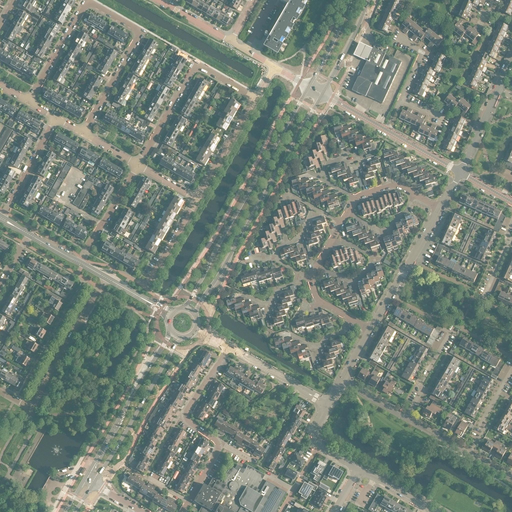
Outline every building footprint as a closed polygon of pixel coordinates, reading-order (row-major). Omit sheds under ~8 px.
[(70,8),(73,3),(68,0),(65,0),(63,4),(70,8)] [(193,0),(190,6),(192,7),(192,8),(195,9),(199,2),(197,1),(197,0),(193,0)] [(196,9),(201,12),(204,5),(202,3),(203,2),(200,0),(199,2),(195,9),(195,10),(196,9)] [(240,5),(232,1),(230,0),(231,0),(228,5),(229,6),(236,10),(240,5)] [(286,7),(284,10),(285,11),(267,41),(266,40),(261,50),(275,58),(281,49),(279,48),(281,43),(283,44),(286,39),(284,38),(287,33),(289,34),(292,29),(290,28),(293,23),(295,24),(298,19),(296,18),(299,13),(301,14),(304,9),(302,8),(304,3),(306,4),(308,0),(291,0),(289,4),(283,0),(280,0),(279,2),(286,7)] [(399,4),(400,1),(397,0),(392,0),(391,3),(403,9),(404,6),(399,4)] [(476,8),(477,6),(469,2),(465,0),(463,6),(470,10),(472,7),(476,8)] [(511,11),(511,10),(511,4),(502,0),(502,2),(506,4),(505,7),(511,11)] [(24,2),(21,8),(29,12),(30,10),(33,11),(34,8),(32,7),(24,2)] [(402,11),(403,9),(391,3),(388,8),(396,12),(397,9),(402,11)] [(63,4),(60,9),(67,13),(70,8),(63,4)] [(209,8),(204,5),(201,12),(206,15),(209,8)] [(206,15),(211,17),(216,9),(210,6),(209,8),(206,15)] [(460,11),(472,17),(473,15),(469,13),(470,10),(463,6),(460,11)] [(499,8),(498,11),(509,16),(511,11),(505,7),(503,10),(499,8)] [(394,15),(396,12),(388,8),(386,14),(398,19),(399,17),(394,15)] [(60,9),(57,14),(64,18),(67,13),(60,9)] [(216,9),(211,17),(213,19),(215,21),(216,20),(221,11),(216,9)] [(17,15),(16,17),(23,21),(26,22),(29,16),(27,15),(26,16),(22,13),(22,12),(19,10),(16,14),(17,15)] [(221,11),(216,20),(215,21),(216,20),(218,22),(217,22),(220,24),(221,23),(226,14),(221,11)] [(471,19),(472,17),(460,11),(458,17),(465,20),(467,17),(471,19)] [(61,24),(64,18),(57,14),(54,20),(61,24)] [(91,25),(96,18),(90,15),(88,14),(86,18),(84,20),(84,21),(89,24),(88,26),(90,27),(91,25)] [(226,14),(221,23),(220,24),(226,27),(227,25),(229,26),(232,20),(230,19),(230,20),(227,18),(229,16),(226,14)] [(392,19),(397,21),(398,19),(386,14),(383,19),(391,22),(392,19)] [(23,21),(16,17),(13,22),(20,26),(23,21)] [(96,18),(91,25),(95,27),(93,29),(95,30),(101,21),(96,18)] [(379,23),(381,24),(393,30),(394,27),(390,25),(391,22),(383,19),(381,18),(379,23)] [(405,27),(402,31),(404,33),(412,23),(408,19),(402,25),(405,27)] [(452,30),(457,34),(462,27),(460,25),(462,22),(460,20),(452,30)] [(106,24),(103,22),(101,21),(95,30),(98,32),(99,29),(105,33),(107,28),(105,26),(106,24)] [(498,29),(505,32),(508,27),(496,21),(495,24),(499,26),(498,29)] [(20,26),(13,22),(10,27),(17,31),(20,26)] [(49,29),(56,33),(57,31),(58,31),(61,27),(57,25),(57,26),(52,23),(50,26),(48,25),(46,27),(49,29)] [(417,26),(412,23),(404,33),(406,34),(409,30),(412,33),(417,26)] [(392,32),(393,30),(381,24),(379,29),(386,33),(388,30),(392,32)] [(421,30),(417,26),(412,33),(414,35),(411,38),(413,40),(421,30)] [(462,27),(457,34),(461,38),(464,34),(470,27),(468,26),(465,29),(462,27)] [(464,34),(468,37),(477,27),(475,26),(472,29),(470,27),(464,34)] [(17,31),(10,27),(7,32),(15,37),(16,34),(18,35),(20,33),(17,31)] [(107,28),(105,33),(107,34),(112,37),(116,30),(111,27),(110,29),(107,28)] [(476,32),(479,29),(477,27),(468,37),(473,41),(471,43),(468,48),(470,50),(474,45),(479,39),(478,38),(479,37),(477,36),(478,35),(476,32)] [(49,29),(46,34),(53,38),(56,33),(49,29)] [(425,37),(428,40),(433,33),(428,29),(425,33),(420,40),(422,41),(425,37)] [(492,30),(491,32),(503,38),(505,32),(498,29),(496,32),(492,30)] [(112,37),(117,40),(118,40),(122,33),(116,30),(112,37)] [(425,33),(421,30),(413,40),(415,42),(418,38),(420,40),(425,33)] [(15,37),(7,32),(4,38),(11,42),(15,37)] [(89,38),(80,32),(77,38),(84,42),(86,43),(89,38)] [(493,39),(501,43),(503,38),(491,32),(490,34),(494,36),(493,39)] [(118,40),(116,42),(118,44),(120,41),(123,43),(127,36),(122,33),(118,40)] [(437,37),(433,33),(428,40),(430,42),(427,46),(429,47),(437,37)] [(53,38),(46,34),(44,37),(42,36),(40,38),(43,39),(50,43),(53,38)] [(442,41),(437,37),(429,47),(431,49),(434,45),(437,47),(442,41)] [(84,42),(77,38),(74,43),(81,47),(84,42)] [(6,48),(8,44),(9,42),(4,39),(2,42),(4,43),(3,46),(4,47),(2,49),(0,48),(0,57),(3,53),(4,50),(5,48),(6,48)] [(43,39),(40,44),(47,48),(50,43),(43,39)] [(487,41),(486,43),(498,48),(501,43),(493,39),(491,42),(487,41)] [(149,40),(146,45),(153,49),(156,44),(149,40)] [(81,52),(79,51),(81,47),(74,43),(73,43),(71,46),(70,48),(71,48),(78,52),(80,54),(81,52)] [(353,55),(367,61),(369,62),(375,50),(359,43),(353,55)] [(489,47),(488,50),(496,53),(498,48),(486,43),(485,45),(489,47)] [(40,44),(37,49),(44,54),(47,48),(40,44)] [(150,55),(153,49),(146,45),(143,50),(150,55)] [(71,48),(68,53),(75,58),(78,52),(71,48)] [(37,49),(34,55),(41,59),(44,54),(37,49)] [(4,50),(3,53),(0,57),(0,61),(3,63),(8,56),(9,53),(4,50)] [(109,50),(106,55),(114,59),(117,54),(109,50)] [(143,50),(140,55),(147,60),(150,55),(143,50)] [(396,75),(402,62),(375,50),(369,62),(396,75)] [(481,53),(491,58),(493,59),(496,53),(488,50),(486,53),(482,51),(481,53)] [(68,53),(65,59),(72,63),(75,58),(68,53)] [(178,57),(175,62),(183,66),(186,61),(182,59),(184,56),(178,53),(176,55),(178,57)] [(480,56),(475,54),(475,56),(486,61),(489,62),(491,58),(481,53),(480,56)] [(432,55),(431,57),(443,63),(445,57),(438,54),(436,57),(432,55)] [(111,64),(114,59),(106,55),(103,60),(111,64)] [(144,65),(147,60),(140,55),(137,61),(144,65)] [(13,59),(8,56),(3,63),(9,66),(13,59)] [(14,69),(18,62),(19,59),(14,56),(13,59),(9,66),(14,69)] [(484,67),(486,61),(475,56),(474,58),(478,60),(477,63),(484,67)] [(441,68),(443,63),(431,57),(430,59),(434,61),(433,64),(441,68)] [(20,59),(19,59),(18,62),(14,69),(19,72),(25,62),(22,61),(21,61),(19,60),(20,59)] [(74,64),(72,63),(65,59),(62,64),(69,68),(71,65),(73,66),(74,64)] [(103,60),(100,65),(108,70),(111,64),(103,60)] [(137,61),(134,66),(141,70),(144,65),(137,61)] [(170,66),(172,67),(180,71),(183,66),(175,62),(174,61),(172,63),(171,64),(170,66)] [(367,61),(360,76),(389,89),(396,75),(369,62),(367,61)] [(25,62),(19,72),(24,75),(29,68),(26,66),(27,64),(25,62)] [(471,64),(470,66),(482,72),(484,67),(477,63),(475,66),(471,64)] [(66,73),(69,68),(62,64),(59,69),(66,73)] [(431,67),(427,65),(426,68),(434,71),(438,73),(441,68),(433,64),(431,67)] [(29,68),(24,75),(30,78),(34,70),(31,68),(32,67),(30,65),(29,68)] [(108,70),(100,65),(97,70),(105,75),(108,70)] [(141,70),(134,66),(131,71),(138,76),(141,70)] [(171,69),(169,72),(177,77),(180,71),(172,67),(170,66),(169,68),(171,69)] [(482,72),(470,66),(469,68),(473,70),(472,73),(479,77),(482,72)] [(89,73),(91,70),(85,67),(81,75),(83,76),(86,71),(89,73)] [(420,69),(419,71),(431,76),(434,71),(426,68),(425,71),(420,69)] [(59,69),(56,74),(63,78),(66,73),(59,69)] [(177,77),(169,72),(167,71),(164,76),(174,82),(177,77)] [(429,81),(431,76),(419,71),(418,73),(423,75),(421,78),(429,81)] [(466,75),(465,77),(477,82),(479,77),(472,73),(471,77),(466,75)] [(63,78),(56,74),(53,80),(60,84),(63,78)] [(129,75),(127,78),(126,80),(133,84),(135,85),(136,83),(134,82),(136,80),(139,81),(140,79),(137,77),(136,79),(129,75)] [(91,81),(98,85),(101,80),(94,76),(91,81)] [(171,87),(174,82),(164,76),(163,78),(165,80),(163,83),(171,87)] [(360,76),(354,90),(382,104),(389,89),(360,76)] [(477,82),(465,77),(464,79),(469,81),(467,84),(475,88),(477,82)] [(420,81),(416,79),(415,81),(427,87),(429,81),(421,78),(420,81)] [(199,82),(198,81),(195,87),(202,91),(205,86),(206,86),(208,83),(200,79),(199,82)] [(133,84),(126,80),(123,85),(130,90),(133,84)] [(88,86),(95,90),(98,85),(91,81),(88,86)] [(424,92),(427,87),(415,81),(414,83),(418,85),(417,88),(424,92)] [(130,90),(123,85),(120,90),(127,95),(128,96),(131,90),(130,90)] [(95,90),(88,86),(85,91),(92,96),(95,90)] [(165,96),(168,91),(161,87),(158,92),(165,96)] [(202,91),(195,87),(192,92),(199,96),(202,91)] [(422,97),(424,92),(417,88),(415,91),(411,89),(410,92),(422,97)] [(47,90),(43,97),(48,100),(52,93),(47,90)] [(120,90),(117,96),(124,100),(127,95),(120,90)] [(85,91),(82,97),(89,101),(92,96),(85,91)] [(190,95),(189,97),(197,102),(199,100),(198,99),(199,96),(192,92),(191,91),(189,95),(190,95)] [(53,92),(52,93),(48,100),(53,103),(57,96),(58,95),(53,92)] [(158,92),(155,97),(162,101),(165,96),(158,92)] [(57,96),(53,103),(58,106),(63,99),(57,96)] [(117,96),(113,101),(121,105),(124,100),(117,96)] [(447,104),(444,108),(446,110),(454,99),(450,96),(444,102),(447,104)] [(64,97),(63,99),(58,106),(63,109),(68,102),(66,101),(67,99),(64,97)] [(155,97),(152,102),(159,107),(162,101),(155,97)] [(189,97),(186,102),(193,107),(195,103),(197,104),(198,103),(197,102),(189,97)] [(458,103),(454,99),(446,110),(448,111),(451,107),(453,109),(458,103)] [(466,103),(462,99),(458,103),(453,109),(455,111),(458,107),(461,110),(466,103)] [(239,105),(230,100),(227,107),(235,111),(239,105)] [(73,105),(68,102),(63,109),(69,112),(73,105)] [(156,112),(159,107),(152,102),(149,107),(156,112)] [(186,102),(183,107),(190,112),(193,107),(186,102)] [(462,117),(471,107),(466,103),(461,110),(463,112),(460,115),(462,117)] [(6,104),(2,111),(5,113),(4,115),(6,116),(7,114),(11,107),(6,104)] [(78,108),(73,105),(69,112),(74,115),(78,108)] [(11,107),(7,114),(6,116),(8,117),(9,115),(12,117),(17,109),(11,106),(11,107)] [(79,106),(78,108),(74,115),(79,119),(85,109),(79,106)] [(145,109),(144,111),(146,113),(153,117),(154,117),(157,112),(156,112),(149,107),(147,110),(145,109)] [(179,112),(180,113),(187,117),(190,112),(183,107),(182,109),(181,109),(179,112)] [(227,107),(223,113),(232,118),(235,111),(227,107)] [(403,111),(399,119),(405,121),(410,109),(408,108),(406,112),(403,111)] [(410,114),(412,110),(410,109),(405,121),(410,123),(413,116),(410,114)] [(153,117),(146,113),(144,111),(143,113),(145,115),(143,118),(150,122),(153,117)] [(20,112),(15,119),(19,121),(18,123),(20,124),(25,115),(20,112)] [(106,122),(108,123),(112,116),(113,113),(111,112),(110,115),(107,113),(104,117),(102,116),(100,120),(105,123),(106,122)] [(112,116),(108,123),(113,126),(117,119),(114,117),(116,115),(113,113),(112,116)] [(223,113),(222,115),(219,120),(228,124),(232,118),(223,113)] [(415,126),(421,114),(418,113),(416,117),(413,116),(410,123),(415,126)] [(421,119),(423,115),(421,114),(415,126),(414,129),(419,131),(424,120),(421,119)] [(25,115),(20,124),(22,126),(24,124),(26,125),(30,118),(25,115)] [(186,121),(178,116),(174,122),(182,126),(184,127),(186,125),(184,124),(186,121)] [(452,118),(451,120),(463,126),(465,120),(458,117),(456,120),(452,118)] [(26,125),(31,128),(36,119),(34,118),(33,119),(30,118),(26,125)] [(122,118),(120,121),(117,119),(113,126),(118,129),(124,119),(122,118)] [(31,128),(30,130),(32,131),(33,129),(37,131),(40,126),(41,127),(44,123),(36,119),(31,128)] [(128,125),(129,122),(124,119),(118,129),(123,132),(128,125)] [(217,127),(215,131),(221,135),(224,131),(228,124),(219,120),(215,126),(217,127)] [(424,120),(419,131),(418,132),(423,135),(427,127),(424,126),(426,121),(424,120)] [(460,131),(463,126),(451,120),(450,122),(454,124),(453,128),(460,131)] [(182,126),(174,122),(171,127),(179,131),(182,126)] [(428,137),(429,137),(434,125),(432,124),(430,129),(427,127),(423,135),(428,137)] [(128,125),(123,132),(129,135),(133,128),(128,125)] [(335,134),(340,132),(348,130),(351,129),(350,125),(342,128),(341,125),(333,127),(333,128),(333,130),(335,134)] [(434,131),(436,126),(434,125),(429,137),(428,139),(429,140),(433,142),(438,132),(434,131)] [(168,132),(176,136),(179,131),(171,127),(168,132)] [(133,128),(129,135),(134,138),(138,131),(133,128)] [(447,129),(446,131),(458,136),(460,131),(453,128),(451,131),(447,129)] [(349,132),(348,130),(340,132),(342,139),(347,137),(355,134),(358,133),(357,129),(349,132)] [(138,131),(134,138),(139,141),(144,134),(138,131)] [(219,139),(221,135),(215,131),(212,135),(211,134),(207,141),(215,146),(219,139)] [(456,141),(458,136),(446,131),(445,133),(449,135),(448,138),(456,141)] [(176,136),(168,132),(165,137),(173,142),(176,136)] [(59,144),(63,137),(58,134),(57,135),(56,134),(53,139),(54,140),(54,141),(59,144)] [(356,136),(355,134),(347,137),(349,142),(354,141),(362,138),(365,137),(364,134),(356,136)] [(319,138),(321,144),(323,151),(324,154),(327,153),(325,145),(328,144),(325,136),(319,138)] [(59,144),(57,146),(60,148),(61,145),(64,147),(68,140),(63,137),(59,144)] [(162,142),(162,143),(172,148),(174,145),(172,145),(174,142),(173,142),(165,137),(162,142)] [(18,142),(21,143),(28,147),(29,148),(32,142),(24,138),(22,141),(20,140),(18,142)] [(363,140),(362,138),(354,141),(356,146),(361,145),(370,142),(372,141),(371,138),(363,140)] [(446,141),(442,139),(441,141),(453,147),(456,141),(448,138),(446,141)] [(68,140),(64,147),(69,150),(74,143),(68,140)] [(207,141),(203,148),(212,153),(215,146),(207,141)] [(451,152),(453,147),(441,141),(440,143),(445,145),(443,149),(447,150),(451,152)] [(368,148),(369,151),(375,149),(373,143),(370,144),(370,142),(361,145),(363,150),(368,148)] [(18,149),(25,153),(28,147),(21,143),(18,149)] [(71,151),(75,153),(79,146),(74,143),(69,150),(68,152),(70,154),(71,152),(71,151)] [(321,152),(323,151),(321,144),(315,145),(316,151),(319,158),(320,161),(323,160),(321,152)] [(15,154),(23,158),(25,153),(18,149),(16,148),(13,153),(15,154)] [(78,155),(77,157),(82,160),(83,158),(84,158),(88,151),(82,148),(78,155)] [(203,148),(199,154),(208,159),(212,153),(203,148)] [(384,160),(389,159),(388,157),(397,154),(396,152),(392,153),(391,150),(382,153),(384,160)] [(84,158),(83,158),(82,160),(87,163),(89,161),(93,154),(88,151),(84,158)] [(316,159),(319,158),(316,151),(311,152),(312,158),(315,165),(316,168),(319,167),(316,159)] [(44,157),(52,161),(55,156),(47,152),(44,157)] [(93,166),(94,164),(99,156),(93,153),(93,154),(89,161),(87,163),(93,166)] [(12,159),(20,163),(23,158),(15,154),(12,159)] [(195,161),(204,166),(208,159),(199,154),(195,161)] [(390,162),(394,161),(403,158),(402,156),(398,157),(397,154),(388,157),(389,159),(390,162)] [(504,157),(503,160),(504,160),(506,161),(509,163),(510,163),(511,164),(511,157),(506,155),(505,154),(504,157)] [(159,164),(164,167),(170,158),(167,156),(166,159),(163,157),(159,164)] [(370,164),(365,166),(366,168),(375,166),(376,168),(380,166),(379,164),(378,159),(380,158),(379,156),(374,158),(374,159),(369,161),(370,164)] [(41,162),(49,166),(52,161),(44,157),(41,162)] [(10,158),(7,163),(9,165),(17,169),(20,163),(12,159),(10,158)] [(170,158),(164,167),(169,170),(174,163),(171,162),(173,159),(170,158)] [(307,159),(308,164),(305,165),(307,171),(313,169),(312,166),(315,165),(312,158),(307,159)] [(396,168),(401,167),(400,165),(409,162),(408,160),(404,161),(403,158),(394,161),(396,168)] [(98,167),(103,170),(107,162),(102,159),(98,167)] [(49,166),(41,162),(39,168),(46,172),(49,166)] [(112,165),(107,162),(103,170),(108,173),(112,165)] [(400,165),(401,167),(402,170),(406,169),(415,166),(414,164),(410,165),(409,162),(400,165)] [(169,170),(174,173),(179,166),(174,163),(169,170)] [(329,168),(330,169),(327,170),(329,176),(330,178),(332,177),(332,176),(332,175),(332,176),(337,174),(336,172),(345,169),(344,167),(340,168),(339,165),(338,163),(336,164),(336,166),(329,168)] [(112,165),(108,173),(113,176),(118,168),(112,165)] [(174,173),(180,176),(184,169),(179,166),(174,173)] [(363,172),(360,173),(361,176),(363,175),(372,172),(377,171),(376,168),(375,166),(366,168),(367,171),(363,172)] [(4,174),(12,178),(13,176),(14,177),(16,173),(5,167),(2,173),(4,174)] [(46,172),(39,168),(36,173),(43,177),(45,174),(47,175),(49,173),(46,172)] [(124,172),(118,168),(113,176),(119,179),(121,174),(123,175),(124,172)] [(189,172),(184,169),(180,176),(185,179),(189,172)] [(337,177),(338,180),(342,178),(342,176),(351,173),(350,171),(346,172),(345,169),(336,172),(337,174),(337,177)] [(190,170),(189,172),(185,179),(192,184),(194,180),(192,179),(193,177),(194,175),(191,173),(192,171),(190,170)] [(422,173),(421,170),(412,172),(413,178),(418,177),(427,174),(426,171),(422,173)] [(363,175),(361,176),(363,181),(364,184),(366,184),(365,180),(370,179),(370,181),(374,180),(372,172),(363,175)] [(4,174),(2,179),(9,183),(12,178),(4,174)] [(427,174),(418,177),(419,182),(424,180),(433,178),(432,175),(428,176),(427,174)] [(293,186),(298,185),(306,182),(309,181),(308,178),(299,180),(299,178),(298,178),(298,176),(291,178),(291,180),(293,186)] [(34,177),(31,182),(38,186),(40,187),(42,185),(40,183),(41,181),(34,177)] [(139,183),(147,187),(149,189),(150,186),(148,185),(150,182),(146,180),(146,179),(143,177),(139,183)] [(354,184),(361,182),(360,178),(357,179),(357,177),(348,180),(349,185),(350,185),(350,187),(354,186),(354,184)] [(2,179),(0,178),(0,185),(6,188),(9,183),(2,179)] [(434,180),(433,178),(424,180),(425,186),(426,188),(431,187),(430,184),(437,182),(436,180),(434,180)] [(31,182),(28,187),(35,191),(37,188),(39,190),(40,187),(38,186),(31,182)] [(307,184),(306,182),(298,185),(299,190),(305,189),(313,186),(316,185),(315,182),(307,184)] [(110,194),(113,189),(103,183),(100,189),(102,190),(110,194)] [(139,183),(136,188),(143,193),(145,190),(147,191),(149,189),(146,187),(147,187),(139,183)] [(314,189),(313,186),(305,189),(307,194),(312,193),(320,190),(323,189),(322,186),(314,189)] [(28,187),(25,193),(32,197),(35,198),(38,193),(35,191),(28,187)] [(133,194),(140,198),(143,199),(144,197),(142,196),(143,193),(136,188),(133,194)] [(107,200),(110,194),(102,190),(100,189),(97,194),(98,195),(107,200)] [(319,197),(327,194),(330,193),(329,190),(321,192),(320,190),(312,193),(313,196),(314,198),(319,197)] [(394,191),(398,206),(403,204),(399,193),(398,193),(397,190),(394,191)] [(394,207),(398,206),(394,191),(391,192),(392,195),(391,195),(390,194),(394,207)] [(394,207),(390,194),(389,195),(388,192),(385,193),(389,207),(393,205),(394,207)] [(25,193),(22,198),(30,202),(31,199),(34,200),(35,198),(32,197),(25,193)] [(133,194),(130,199),(137,203),(140,198),(133,194)] [(326,201),(334,198),(337,198),(336,194),(328,197),(327,194),(319,197),(321,203),(326,201)] [(459,202),(465,205),(468,196),(469,195),(466,194),(466,195),(463,194),(459,202)] [(104,205),(107,200),(98,195),(96,198),(95,197),(94,199),(96,201),(104,205)] [(465,205),(470,207),(474,199),(474,198),(472,197),(471,198),(468,196),(465,205)] [(174,197),(171,203),(179,208),(183,201),(174,197)] [(22,198),(19,203),(27,207),(28,204),(30,205),(31,203),(30,202),(22,198)] [(335,201),(334,198),(326,201),(328,209),(329,210),(340,206),(338,200),(335,201)] [(376,212),(376,214),(377,214),(372,198),(369,199),(370,202),(368,202),(372,214),(376,212)] [(377,214),(381,212),(377,200),(377,201),(376,202),(375,199),(373,200),(372,198),(377,214)] [(130,199),(127,204),(134,208),(137,203),(130,199)] [(477,200),(474,199),(470,207),(476,210),(479,201),(480,200),(477,199),(477,200)] [(288,201),(289,203),(293,215),(297,214),(298,214),(294,203),(293,203),(292,200),(288,201)] [(293,201),(294,203),(298,214),(297,214),(298,216),(305,213),(303,208),(302,205),(300,206),(299,203),(297,203),(297,200),(293,201)] [(367,215),(372,214),(368,202),(367,203),(366,200),(363,201),(367,215)] [(93,206),(101,210),(104,205),(96,201),(93,206)] [(482,203),(479,201),(476,210),(481,212),(485,204),(485,203),(483,202),(482,203)] [(167,210),(175,215),(179,208),(171,203),(167,210)] [(289,203),(288,203),(286,204),(287,207),(285,207),(289,218),(294,217),(293,215),(289,203)] [(481,212),(487,215),(490,206),(491,205),(488,204),(488,205),(485,204),(481,212)] [(97,217),(98,215),(101,210),(93,206),(92,205),(91,207),(92,208),(90,211),(92,212),(91,214),(97,217)] [(280,205),(282,210),(284,218),(284,220),(289,218),(285,207),(284,208),(283,205),(280,205)] [(37,214),(43,217),(47,209),(42,206),(37,214)] [(493,208),(490,206),(487,215),(492,217),(496,209),(496,208),(494,207),(493,208)] [(48,220),(52,212),(47,209),(43,217),(48,220)] [(121,214),(131,220),(134,215),(132,213),(124,209),(121,214)] [(498,220),(499,217),(500,214),(502,210),(499,209),(499,210),(496,209),(492,217),(497,220),(498,220)] [(167,210),(163,216),(172,221),(175,215),(167,210)] [(282,210),(279,211),(276,212),(277,217),(278,217),(280,225),(281,228),(284,227),(282,219),(284,218),(282,210)] [(53,224),(53,223),(58,215),(59,213),(57,212),(56,214),(52,212),(48,220),(48,221),(53,224)] [(59,213),(58,215),(53,223),(59,226),(63,218),(60,217),(61,215),(59,213)] [(121,214),(118,220),(128,225),(131,220),(121,214)] [(405,219),(409,231),(415,229),(414,226),(418,224),(416,217),(414,216),(411,218),(409,214),(407,215),(407,214),(404,215),(405,219)] [(459,224),(461,225),(462,222),(460,221),(462,218),(453,214),(451,216),(453,217),(451,220),(459,223),(459,224)] [(172,221),(163,216),(159,223),(168,228),(172,221)] [(315,221),(316,224),(312,225),(312,228),(321,225),(326,223),(324,218),(323,216),(320,217),(321,219),(315,221)] [(272,219),(273,224),(274,224),(276,232),(277,235),(280,234),(277,226),(280,225),(278,217),(277,217),(272,219)] [(64,225),(62,228),(67,231),(72,223),(73,222),(66,218),(63,224),(64,225)] [(400,221),(405,236),(410,234),(409,231),(405,219),(403,220),(403,219),(400,220),(400,221)] [(449,225),(457,229),(459,224),(459,223),(451,220),(450,219),(449,222),(450,222),(449,225)] [(128,225),(118,220),(115,225),(122,229),(125,231),(128,225)] [(406,237),(405,236),(400,221),(397,222),(397,223),(396,224),(397,229),(400,239),(406,237)] [(72,223),(67,231),(73,234),(77,226),(72,223)] [(159,223),(156,229),(164,234),(168,228),(159,223)] [(272,239),(273,242),(276,241),(273,233),(276,232),(274,224),(273,224),(268,226),(269,231),(272,239)] [(347,233),(351,231),(360,229),(359,226),(355,227),(354,224),(345,227),(347,233)] [(77,226),(73,234),(78,237),(83,228),(78,225),(77,226)] [(125,231),(122,229),(115,225),(114,227),(113,226),(111,230),(119,234),(121,231),(124,233),(125,231)] [(323,230),(321,225),(312,228),(313,230),(309,232),(310,234),(318,231),(323,230)] [(446,231),(454,235),(457,229),(449,225),(447,225),(446,227),(447,228),(446,231)] [(83,228),(78,237),(83,240),(88,233),(84,231),(85,229),(83,228)] [(164,234),(156,229),(152,236),(161,241),(164,234)] [(353,237),(357,235),(366,232),(365,230),(361,231),(360,229),(351,231),(353,237)] [(403,245),(400,239),(397,229),(394,230),(394,231),(393,232),(394,235),(398,247),(403,245)] [(485,235),(493,239),(494,240),(495,237),(494,236),(496,233),(487,229),(485,235)] [(445,234),(443,237),(452,240),(454,235),(446,231),(445,230),(444,233),(445,234)] [(263,233),(265,238),(268,246),(269,249),(272,248),(269,240),(272,239),(269,231),(263,233)] [(310,234),(311,237),(306,238),(307,240),(316,238),(320,236),(318,231),(310,234)] [(150,239),(148,242),(157,247),(161,241),(152,236),(150,235),(149,237),(149,238),(150,239)] [(399,250),(398,247),(394,235),(391,236),(391,235),(388,236),(393,252),(399,250)] [(482,241),(490,245),(492,245),(493,243),(492,242),(493,239),(485,235),(482,241)] [(365,244),(369,243),(378,240),(377,238),(373,239),(372,236),(363,239),(365,244)] [(388,253),(393,252),(388,236),(385,237),(385,238),(383,239),(388,253)] [(452,240),(443,237),(442,236),(441,239),(442,239),(441,243),(449,246),(452,240)] [(260,252),(264,251),(266,250),(265,247),(268,246),(265,238),(260,240),(261,245),(258,246),(260,252)] [(308,246),(317,243),(316,238),(307,240),(307,241),(305,242),(308,251),(310,251),(308,246)] [(377,246),(380,245),(381,251),(384,250),(381,242),(379,242),(378,240),(369,243),(371,251),(378,249),(377,246)] [(480,247),(488,251),(489,251),(490,248),(489,248),(490,245),(482,241),(480,240),(479,243),(479,244),(481,244),(480,247)] [(142,247),(144,249),(153,254),(157,247),(148,242),(146,241),(142,247)] [(101,250),(106,253),(111,244),(109,243),(108,245),(105,243),(101,250)] [(0,252),(5,255),(6,253),(9,247),(4,244),(1,250),(0,250),(0,252)] [(111,244),(106,253),(111,256),(115,249),(112,247),(113,245),(111,244)] [(344,246),(341,247),(345,261),(350,259),(347,249),(345,249),(344,246)] [(488,251),(480,247),(477,253),(485,256),(486,257),(488,254),(487,254),(488,251)] [(351,262),(355,261),(352,250),(350,251),(350,248),(347,249),(350,259),(351,262)] [(121,252),(115,249),(111,256),(116,259),(121,252)] [(336,264),(341,262),(338,251),(336,252),(335,249),(332,250),(333,253),(336,264)] [(352,250),(355,261),(356,264),(361,263),(359,258),(358,255),(357,251),(355,252),(355,249),(352,250)] [(122,250),(121,252),(116,259),(122,262),(126,255),(123,253),(124,251),(122,250)] [(298,250),(288,253),(290,259),(294,257),(304,254),(303,252),(299,254),(298,250)] [(472,257),(484,262),(485,260),(484,259),(485,256),(477,253),(474,251),(472,257)] [(127,253),(126,255),(122,262),(127,265),(132,256),(127,253)] [(337,267),(336,264),(333,253),(330,254),(331,256),(329,257),(328,258),(330,264),(331,263),(333,268),(337,267)] [(305,257),(304,254),(294,257),(296,263),(308,259),(307,256),(305,257)] [(438,257),(437,259),(436,262),(435,264),(437,265),(437,266),(440,268),(440,267),(444,259),(441,258),(442,256),(440,254),(439,257),(438,256),(438,257)] [(138,259),(132,256),(127,265),(129,266),(128,267),(132,269),(138,259)] [(444,259),(440,267),(443,268),(442,269),(446,270),(446,269),(449,261),(447,260),(447,259),(445,258),(444,259)] [(29,263),(27,266),(33,269),(36,263),(29,259),(27,262),(29,263)] [(451,273),(451,272),(455,264),(456,261),(451,259),(450,262),(449,261),(446,269),(448,270),(448,271),(451,273)] [(36,263),(33,269),(38,272),(42,265),(37,262),(36,263)] [(455,264),(451,272),(457,275),(460,267),(455,264),(456,264),(455,264)] [(43,275),(47,268),(42,265),(38,272),(43,275)] [(375,266),(376,270),(380,282),(385,280),(381,265),(378,266),(378,265),(375,266)] [(271,270),(274,278),(274,280),(282,277),(280,269),(276,270),(275,266),(270,268),(271,270)] [(262,268),(263,272),(266,280),(274,278),(271,270),(268,271),(266,267),(262,268)] [(466,269),(460,267),(457,275),(459,276),(459,277),(462,278),(462,277),(463,276),(466,269)] [(47,268),(43,275),(42,276),(48,280),(48,278),(52,272),(53,271),(47,268)] [(251,283),(258,280),(255,270),(255,268),(250,270),(252,274),(248,275),(251,283)] [(259,269),(255,270),(258,280),(259,282),(266,280),(263,272),(260,273),(259,269)] [(381,285),(380,282),(376,270),(374,271),(373,269),(370,270),(371,272),(376,287),(381,285)] [(462,277),(468,280),(471,272),(466,269),(463,276),(462,277)] [(251,283),(248,275),(247,271),(243,272),(244,276),(240,277),(243,285),(250,283),(250,286),(249,286),(249,287),(250,289),(252,289),(251,283)] [(52,272),(48,278),(54,281),(57,275),(52,272)] [(376,288),(376,287),(371,272),(368,273),(368,274),(366,275),(367,277),(371,290),(376,288)] [(468,280),(474,282),(477,275),(471,272),(468,280)] [(504,275),(503,279),(511,282),(511,280),(511,275),(505,273),(504,272),(503,275),(504,275)] [(59,284),(63,278),(57,275),(54,281),(59,284)] [(27,280),(21,276),(18,282),(24,285),(25,285),(26,286),(27,283),(26,283),(27,280)] [(372,293),(371,290),(367,277),(364,278),(364,279),(362,280),(363,282),(367,295),(372,293)] [(64,287),(68,281),(63,278),(59,284),(64,287)] [(325,288),(329,287),(338,284),(337,282),(333,283),(332,280),(327,282),(323,282),(323,283),(323,284),(320,285),(322,291),(326,290),(325,288)] [(65,290),(68,292),(69,290),(70,290),(71,287),(73,288),(75,285),(68,281),(64,287),(63,289),(65,290)] [(15,287),(23,291),(24,288),(23,288),(24,285),(18,282),(15,287)] [(360,284),(358,285),(362,300),(368,298),(367,295),(363,282),(360,283),(360,284)] [(339,287),(338,284),(329,287),(330,292),(335,291),(344,288),(343,286),(339,287)] [(13,292),(19,295),(20,292),(21,293),(23,291),(15,287),(13,292)] [(345,291),(344,288),(335,291),(336,296),(341,295),(350,292),(349,289),(345,291)] [(290,297),(291,299),(295,298),(294,296),(296,295),(294,289),(292,290),(283,293),(284,296),(280,297),(281,300),(290,297)] [(16,300),(19,295),(13,292),(10,297),(16,300)] [(59,302),(61,299),(49,292),(47,296),(50,299),(46,306),(51,308),(58,311),(62,304),(59,302)] [(347,300),(346,298),(356,296),(356,295),(355,293),(351,295),(350,292),(341,295),(343,302),(347,300)] [(501,293),(499,295),(498,298),(497,299),(503,302),(506,295),(501,292),(501,293)] [(358,301),(359,306),(361,306),(361,305),(358,295),(356,295),(356,296),(346,298),(347,300),(349,306),(353,305),(353,303),(358,301)] [(503,302),(508,305),(511,297),(506,295),(503,302)] [(6,301),(7,302),(13,305),(14,302),(16,303),(18,301),(16,300),(10,297),(9,296),(6,301)] [(227,306),(233,304),(242,302),(244,301),(243,298),(235,300),(234,297),(226,300),(227,306)] [(278,304),(278,306),(287,303),(288,306),(292,305),(292,302),(291,299),(290,297),(281,300),(282,303),(278,304)] [(243,304),(242,302),(233,304),(235,310),(241,308),(249,306),(252,305),(251,301),(243,304)] [(4,307),(11,311),(12,309),(11,308),(13,305),(7,302),(4,307)] [(275,311),(275,313),(284,310),(288,309),(288,306),(287,303),(278,306),(279,310),(275,311)] [(249,306),(241,308),(243,314),(249,312),(257,310),(259,309),(258,306),(250,308),(249,306)] [(393,309),(396,311),(393,315),(396,316),(395,319),(397,321),(399,318),(403,309),(403,310),(398,307),(395,306),(393,309)] [(10,313),(11,311),(4,307),(1,312),(0,313),(5,316),(6,315),(7,315),(9,313),(10,313)] [(404,321),(408,313),(406,312),(406,311),(403,309),(399,318),(404,321)] [(258,312),(257,310),(249,312),(250,318),(256,316),(257,319),(263,317),(261,311),(258,312)] [(286,316),(284,310),(275,313),(276,316),(272,317),(273,320),(281,317),(286,316)] [(329,323),(330,323),(327,315),(323,316),(322,312),(318,314),(319,316),(321,324),(322,326),(325,324),(327,328),(328,329),(331,328),(331,327),(330,324),(329,323)] [(39,320),(49,326),(54,318),(48,315),(47,316),(43,313),(39,320)] [(310,314),(311,318),(313,326),(321,324),(319,316),(315,317),(314,313),(310,314)] [(404,321),(409,324),(414,316),(408,313),(404,321)] [(297,329),(305,326),(303,316),(302,315),(298,316),(299,320),(295,321),(297,329)] [(305,326),(306,328),(313,326),(311,318),(307,319),(306,315),(303,316),(305,326)] [(414,327),(414,328),(419,319),(414,316),(409,324),(414,327)] [(273,320),(273,322),(271,323),(272,326),(277,324),(277,326),(284,324),(281,317),(273,320)] [(414,328),(420,331),(424,323),(422,322),(422,321),(419,319),(414,328)] [(429,326),(424,323),(420,331),(425,334),(429,326)] [(35,325),(29,335),(34,338),(35,336),(41,339),(46,332),(35,325)] [(385,329),(384,332),(383,331),(392,337),(395,331),(386,326),(384,329),(385,329)] [(429,326),(425,334),(430,336),(430,337),(430,336),(432,334),(433,331),(434,329),(429,326)] [(389,342),(392,337),(383,331),(381,334),(382,334),(381,337),(380,336),(380,337),(389,342)] [(275,345),(281,343),(290,341),(292,340),(291,337),(283,339),(282,337),(274,339),(275,345)] [(386,347),(389,342),(380,337),(378,339),(379,340),(378,342),(377,342),(386,347)] [(459,346),(465,349),(469,341),(463,338),(462,338),(458,345),(459,346)] [(339,339),(330,342),(331,345),(327,346),(328,349),(337,346),(337,349),(342,347),(341,345),(339,339)] [(29,347),(27,350),(33,353),(38,346),(32,342),(31,343),(27,341),(25,344),(29,347)] [(283,349),(289,347),(297,345),(300,344),(299,341),(291,343),(290,341),(281,343),(283,349)] [(474,344),(469,341),(465,349),(470,352),(474,344)] [(377,342),(374,347),(383,352),(386,347),(377,342)] [(470,352),(475,355),(479,347),(474,344),(470,352)] [(297,345),(289,347),(290,353),(296,351),(305,349),(307,348),(306,345),(298,347),(297,345)] [(324,353),(325,355),(334,352),(334,353),(338,351),(337,349),(337,346),(328,349),(329,352),(324,353)] [(419,346),(416,351),(426,356),(427,354),(426,353),(428,350),(419,346)] [(380,357),(383,352),(374,347),(372,349),(373,350),(372,353),(371,352),(380,357)] [(480,358),(485,350),(479,347),(475,355),(480,358)] [(306,351),(305,349),(296,351),(298,357),(304,355),(305,358),(311,356),(309,350),(306,351)] [(480,358),(485,361),(489,354),(484,351),(485,350),(480,358)] [(200,358),(210,364),(212,360),(209,358),(211,355),(204,351),(200,358)] [(413,356),(423,361),(424,359),(423,358),(424,356),(425,356),(426,356),(416,351),(413,356)] [(322,360),(322,362),(331,359),(336,358),(334,353),(334,352),(325,355),(326,358),(322,360)] [(377,363),(380,357),(371,352),(369,355),(370,355),(369,358),(377,363)] [(17,353),(15,356),(17,357),(15,361),(19,363),(25,367),(30,359),(24,356),(23,357),(19,354),(17,353)] [(495,357),(489,354),(485,361),(491,364),(495,357)] [(408,360),(411,361),(420,367),(421,364),(420,364),(421,361),(423,361),(413,356),(411,355),(408,360)] [(448,362),(457,367),(460,362),(451,356),(450,359),(451,360),(449,363),(448,362)] [(500,360),(495,357),(491,364),(496,367),(498,364),(499,362),(500,360)] [(208,368),(210,364),(200,358),(197,362),(196,361),(195,362),(194,364),(203,369),(205,366),(208,368)] [(331,359),(322,362),(323,364),(321,365),(322,368),(326,367),(327,369),(334,367),(331,359)] [(419,366),(420,367),(411,361),(408,367),(417,372),(418,369),(417,369),(419,366)] [(445,367),(454,372),(457,367),(448,362),(447,364),(445,367)] [(205,370),(203,369),(194,364),(190,371),(197,375),(199,372),(203,374),(205,370)] [(223,373),(233,378),(239,367),(235,365),(233,369),(228,366),(225,370),(223,373)] [(233,378),(239,382),(243,375),(240,373),(242,369),(239,367),(233,378)] [(408,367),(405,372),(414,377),(415,375),(414,374),(415,372),(416,371),(417,372),(408,367)] [(442,372),(451,378),(454,372),(445,367),(444,370),(445,370),(443,373),(442,372)] [(0,379),(3,381),(7,374),(8,372),(3,369),(2,371),(0,373),(0,379)] [(363,369),(361,372),(358,378),(364,381),(366,377),(369,379),(370,377),(369,377),(371,374),(363,369)] [(370,377),(369,379),(371,380),(369,384),(375,387),(380,379),(377,377),(379,374),(373,370),(371,374),(369,377),(370,377)] [(186,378),(197,384),(199,381),(195,379),(197,375),(190,371),(186,378)] [(386,382),(382,389),(381,390),(382,391),(387,394),(387,393),(392,396),(393,393),(400,397),(403,392),(394,386),(395,383),(391,381),(390,383),(387,381),(391,373),(388,371),(383,381),(386,382)] [(405,372),(402,377),(411,382),(412,380),(411,379),(413,377),(414,377),(405,372)] [(442,372),(439,378),(448,383),(451,378),(442,372)] [(11,373),(10,376),(7,374),(3,381),(6,383),(7,382),(8,383),(12,377),(13,375),(11,373)] [(242,386),(245,388),(250,381),(246,379),(248,375),(244,373),(243,375),(239,382),(238,384),(239,384),(238,386),(241,388),(242,386)] [(12,377),(8,383),(14,386),(17,380),(15,378),(16,375),(14,374),(13,375),(12,377)] [(493,381),(485,376),(482,382),(491,387),(493,384),(492,383),(493,381)] [(182,384),(189,389),(191,390),(193,387),(195,388),(197,384),(186,378),(182,384)] [(445,388),(448,383),(439,378),(438,380),(439,381),(437,383),(436,383),(445,388)] [(245,388),(252,392),(254,390),(258,381),(255,379),(253,382),(250,381),(245,388)] [(259,379),(258,381),(254,390),(261,394),(265,387),(261,385),(263,381),(259,379)] [(491,387),(482,382),(479,387),(488,392),(490,389),(488,389),(490,386),(491,387)] [(189,394),(191,390),(189,389),(182,384),(181,383),(176,391),(184,395),(186,392),(189,394)] [(219,394),(223,387),(224,385),(223,385),(222,385),(221,386),(216,383),(214,386),(210,384),(208,388),(219,394)] [(433,388),(442,393),(445,388),(436,383),(435,385),(436,386),(434,389),(433,388)] [(488,392),(479,387),(476,392),(485,397),(487,395),(486,394),(487,392),(488,392)] [(215,401),(219,394),(208,388),(206,392),(210,394),(208,397),(215,401)] [(432,391),(433,391),(431,394),(442,400),(443,398),(443,397),(444,394),(442,393),(433,388),(432,391)] [(485,397),(476,392),(473,390),(471,396),(473,397),(482,403),(484,400),(483,399),(484,397),(485,397)] [(176,391),(172,398),(183,404),(185,400),(182,399),(184,395),(176,391)] [(430,396),(429,398),(433,401),(431,404),(429,408),(427,407),(425,410),(423,408),(421,412),(423,414),(422,415),(425,416),(425,417),(426,417),(429,419),(432,414),(435,415),(436,412),(439,414),(441,410),(435,406),(437,403),(439,400),(430,396)] [(211,408),(215,401),(208,397),(206,401),(202,399),(200,402),(202,403),(209,407),(211,408)] [(470,403),(479,408),(481,405),(480,404),(481,402),(482,403),(473,397),(470,403)] [(181,407),(183,404),(172,398),(170,401),(169,401),(168,401),(167,404),(168,405),(176,409),(178,405),(181,407)] [(197,404),(195,408),(205,414),(209,407),(202,403),(201,406),(197,404)] [(294,413),(292,417),(299,421),(305,411),(307,412),(309,408),(300,403),(298,406),(296,405),(292,412),(294,413)] [(479,408),(470,403),(467,408),(476,413),(478,410),(477,410),(478,407),(479,408)] [(167,404),(163,410),(170,415),(172,411),(175,413),(177,410),(176,409),(168,405),(167,404)] [(201,421),(205,414),(195,408),(193,412),(196,414),(194,417),(201,421)] [(464,413),(473,418),(475,416),(476,413),(467,408),(464,413)] [(172,416),(170,415),(163,410),(159,418),(166,422),(168,418),(170,419),(172,416)] [(444,427),(450,430),(455,421),(456,418),(450,415),(451,413),(449,411),(444,419),(443,421),(446,423),(444,427)] [(511,417),(504,412),(503,413),(504,413),(501,418),(510,423),(511,421),(510,420),(511,417)] [(458,435),(457,436),(461,438),(467,427),(471,429),(473,425),(469,423),(468,425),(462,421),(465,415),(462,414),(455,426),(458,428),(455,433),(458,435)] [(301,422),(299,421),(292,417),(290,420),(291,421),(289,425),(297,429),(301,422)] [(164,425),(166,422),(159,418),(155,424),(164,430),(166,426),(164,425)] [(224,422),(217,418),(213,426),(217,428),(215,431),(218,433),(224,422)] [(497,424),(498,424),(504,427),(505,428),(507,425),(508,426),(510,423),(501,418),(498,423),(497,424)] [(232,426),(224,422),(218,433),(222,435),(224,432),(227,434),(232,426)] [(155,424),(151,431),(158,436),(160,432),(162,433),(164,430),(155,424)] [(505,428),(504,427),(498,424),(496,427),(494,427),(493,429),(502,434),(504,430),(505,431),(506,429),(505,428)] [(287,428),(286,427),(284,431),(291,435),(293,436),(297,429),(289,425),(287,428)] [(229,439),(233,441),(234,440),(238,432),(239,430),(232,426),(227,434),(231,436),(229,439)] [(172,435),(173,436),(181,440),(185,433),(177,429),(175,432),(174,431),(172,435)] [(156,439),(158,436),(151,431),(147,439),(148,440),(156,444),(158,440),(156,439)] [(287,442),(291,435),(284,431),(282,434),(280,433),(278,437),(287,442)] [(244,436),(238,432),(234,440),(237,441),(235,445),(238,447),(244,436)] [(171,439),(170,438),(168,442),(177,447),(181,440),(173,436),(171,439)] [(247,447),(251,440),(244,436),(238,447),(242,449),(244,445),(247,447)] [(283,448),(287,442),(278,437),(276,440),(278,441),(276,444),(283,448)] [(210,449),(206,447),(208,443),(201,439),(197,446),(208,452),(210,449)] [(481,448),(489,453),(491,449),(494,451),(499,443),(496,441),(494,444),(486,439),(481,448)] [(148,440),(144,447),(153,452),(155,448),(154,447),(156,444),(148,440)] [(251,440),(247,447),(251,449),(249,453),(253,455),(258,446),(259,444),(251,440)] [(179,448),(177,447),(168,442),(166,445),(167,446),(166,449),(173,454),(174,455),(175,455),(179,448)] [(501,459),(504,454),(506,451),(500,447),(501,444),(499,443),(494,451),(496,452),(494,456),(501,459)] [(275,449),(273,452),(281,457),(285,449),(283,448),(276,444),(274,448),(275,449)] [(205,456),(208,452),(197,446),(193,453),(200,457),(202,454),(205,456)] [(258,446),(253,455),(256,457),(257,455),(260,457),(264,450),(258,446)] [(151,455),(153,452),(144,447),(140,453),(142,454),(148,457),(150,454),(151,455)] [(174,455),(173,454),(166,449),(163,453),(165,454),(163,458),(170,462),(174,455)] [(277,463),(281,457),(273,452),(272,456),(270,455),(268,458),(277,463)] [(198,460),(200,457),(193,453),(189,460),(190,461),(198,466),(199,466),(202,462),(198,460)] [(303,464),(302,463),(303,461),(297,459),(299,456),(294,453),(292,456),(294,457),(291,463),(299,468),(300,466),(301,466),(303,464)] [(150,458),(148,457),(142,454),(138,461),(147,467),(149,463),(147,462),(150,458)] [(160,460),(157,463),(167,469),(170,462),(163,458),(161,461),(160,460)] [(272,471),(277,463),(268,458),(266,462),(267,463),(265,466),(272,471)] [(315,467),(314,466),(309,473),(314,476),(312,480),(317,482),(321,476),(318,475),(319,473),(321,475),(326,465),(319,460),(316,465),(315,467)] [(145,470),(147,467),(138,461),(134,468),(137,470),(142,473),(144,469),(145,470)] [(196,468),(198,466),(190,461),(187,468),(195,473),(198,469),(196,468)] [(162,476),(167,469),(157,463),(155,467),(157,468),(155,471),(162,476)] [(276,511),(279,507),(278,507),(286,493),(266,481),(260,491),(256,489),(257,488),(264,475),(247,465),(245,470),(239,466),(237,465),(234,469),(230,467),(223,478),(220,483),(220,481),(219,479),(218,478),(216,478),(215,478),(213,479),(212,479),(212,478),(207,487),(207,486),(203,484),(193,502),(201,506),(197,511),(276,511)] [(287,471),(284,475),(293,480),(293,479),(294,480),(295,477),(295,476),(296,474),(294,472),(295,470),(288,465),(285,470),(287,471)] [(339,471),(339,470),(336,469),(330,465),(323,478),(326,480),(329,476),(337,481),(339,477),(342,473),(339,471)] [(193,477),(195,473),(187,468),(183,475),(190,479),(192,476),(193,477)] [(126,482),(132,486),(138,477),(134,475),(133,477),(130,475),(129,476),(128,478),(126,482)] [(188,482),(190,479),(183,475),(179,482),(188,487),(190,483),(188,482)] [(140,490),(143,485),(144,483),(140,481),(141,479),(138,477),(132,486),(140,490)] [(188,487),(179,482),(174,489),(182,493),(184,490),(186,491),(188,487)] [(301,495),(300,497),(305,499),(310,490),(314,492),(317,487),(308,482),(306,485),(303,484),(298,493),(301,495)] [(152,485),(148,483),(146,486),(143,485),(140,490),(139,492),(145,496),(152,485)] [(152,485),(145,496),(153,500),(156,492),(153,491),(155,487),(152,485)] [(318,494),(311,505),(319,509),(326,498),(323,497),(325,494),(325,493),(318,488),(315,492),(318,494)] [(156,492),(153,500),(152,501),(159,505),(163,498),(159,496),(161,493),(157,491),(156,492)] [(377,494),(368,509),(372,511),(373,511),(382,497),(377,494)] [(166,500),(163,498),(159,505),(165,509),(172,499),(168,497),(166,500)] [(385,508),(390,500),(384,497),(380,504),(385,508)] [(173,504),(175,501),(172,499),(165,509),(169,511),(173,511),(177,506),(173,504)] [(385,508),(391,511),(395,503),(390,500),(385,508)] [(397,511),(400,506),(395,503),(391,511),(392,511),(397,511)]
